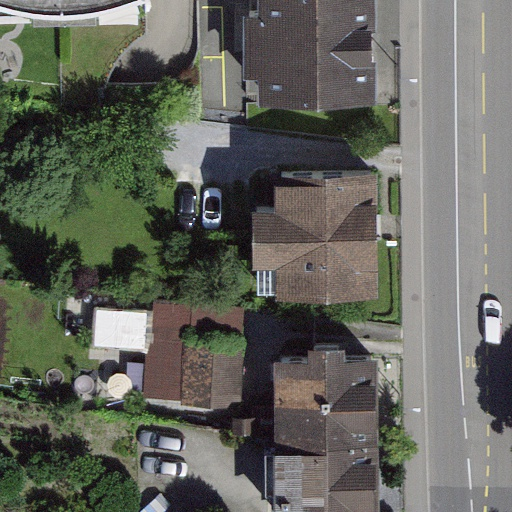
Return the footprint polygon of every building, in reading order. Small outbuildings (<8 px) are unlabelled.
[(380,0),(267,0),(267,88),(381,89),(380,0)] [(376,177),(278,178),(278,289),(376,288),(376,177)] [(151,398),(203,397),(201,303),(149,304),(151,398)] [(147,345),(151,310),(104,304),(99,340),(147,345)] [(378,511),(379,363),(284,362),(283,511),(378,511)]
